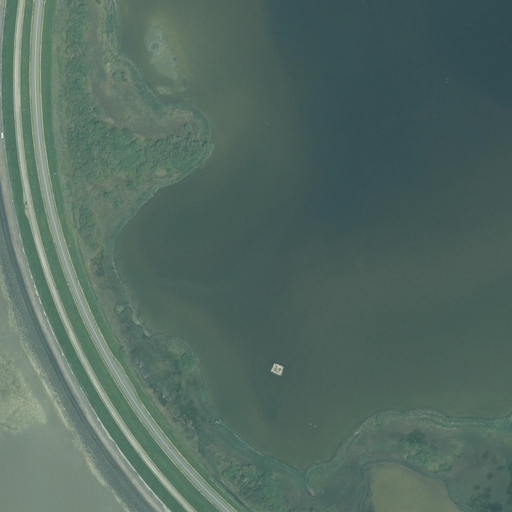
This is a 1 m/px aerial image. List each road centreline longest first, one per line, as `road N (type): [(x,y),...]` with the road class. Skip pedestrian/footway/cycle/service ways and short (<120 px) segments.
road 1 (trunk): [(228,511),(136,406),(72,281),(39,155),(38,0)]
road 2 (unclassified): [(191,511),(108,405),(50,283),(21,159),(22,0)]
